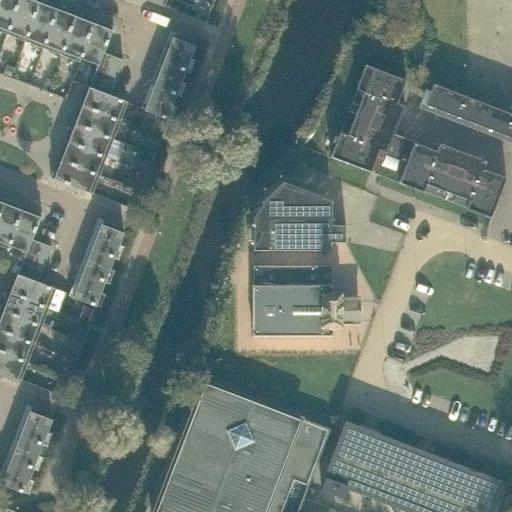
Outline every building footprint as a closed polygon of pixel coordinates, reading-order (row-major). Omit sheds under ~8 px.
[(0,0),(0,30),(7,34),(20,0),(0,0)] [(33,0),(20,0),(7,34),(26,41),(41,3),(39,2),(33,0)] [(46,5),(47,1),(43,0),(40,0),(39,2),(41,3),(26,41),(44,48),(58,10),(57,9),(46,5)] [(64,12),(65,8),(59,6),(57,9),(58,10),(44,48),(62,55),(76,17),(75,16),(64,12)] [(82,19),(84,15),(77,13),(75,16),(76,17),(62,55),(80,62),(94,23),(93,23),(82,19)] [(95,19),(93,23),(94,23),(80,62),(98,69),(94,78),(114,86),(123,60),(104,53),(114,27),(113,27),(112,30),(100,26),(102,22),(95,19)] [(196,46),(187,43),(173,37),(163,62),(186,71),(196,46)] [(177,94),(186,71),(163,62),(154,86),(177,94)] [(437,151),(394,135),(405,105),(397,102),(406,80),(365,64),(356,89),(364,92),(348,135),(340,132),(330,157),(371,172),(371,171),(400,181),(399,183),(423,192),(426,184),(469,200),(466,208),(491,218),(506,177),(484,169),(486,161),(440,143),(437,151)] [(110,95),(114,86),(94,78),(90,88),(86,86),(83,93),(88,95),(83,106),(120,121),(128,102),(110,95)] [(511,113),(434,83),(425,104),(511,137),(511,113)] [(168,119),(177,94),(154,86),(145,110),(168,119)] [(83,106),(79,104),(76,111),(81,113),(76,124),(114,138),(120,121),(83,106)] [(114,138),(76,124),(72,122),(70,129),(74,131),(70,142),(69,142),(107,157),(114,138)] [(69,142),(70,142),(66,140),(63,147),(67,149),(63,160),(100,175),(107,157),(69,142)] [(63,160),(58,158),(56,166),(60,167),(56,178),(51,177),(51,178),(92,193),(100,175),(63,160)] [(266,199),(254,218),(254,236),(256,236),(267,236),(267,250),(332,250),(332,242),(346,242),(346,225),(332,225),(331,200),(284,182),(268,197),(266,199)] [(11,205),(12,202),(5,199),(4,203),(0,214),(0,245),(8,248),(23,210),(22,210),(11,205)] [(29,212),(30,209),(23,206),(22,210),(23,210),(8,248),(26,255),(23,264),(42,271),(51,247),(32,239),(42,214),(41,213),(40,217),(29,212)] [(55,236),(61,219),(52,215),(45,232),(55,236)] [(124,233),(116,230),(103,224),(93,249),(115,257),(124,233)] [(106,282),(115,257),(93,249),(84,274),(106,282)] [(38,282),(42,271),(23,264),(19,274),(14,273),(12,280),(16,282),(12,292),(11,293),(50,308),(57,289),(38,282)] [(327,275),(332,275),(332,266),(254,266),(254,285),(253,285),(253,335),(332,335),(332,325),(341,325),(341,315),(339,315),(339,306),(341,306),(341,296),(332,296),(332,285),(327,285),(327,275)] [(97,306),(106,282),(84,274),(75,297),(97,306)] [(43,326),(50,308),(11,293),(12,292),(7,291),(5,298),(9,300),(5,310),(4,311),(43,326)] [(4,311),(5,310),(1,309),(0,310),(0,317),(2,318),(0,322),(0,330),(36,344),(43,326),(4,311)] [(0,330),(0,351),(29,363),(36,344),(0,330)] [(0,351),(0,372),(22,381),(29,363),(0,351)] [(219,388),(205,383),(210,371),(208,370),(205,379),(153,511),(298,511),(330,429),(301,417),(300,419),(287,414),(288,413),(220,386),(219,388)] [(52,419),(44,416),(30,411),(20,436),(43,444),(52,419)] [(362,429),(359,428),(346,423),(328,472),(321,490),(343,498),(348,486),(381,499),(389,504),(393,510),(393,511),(489,511),(499,486),(404,450),(406,446),(376,435),(374,438),(361,433),(362,429)] [(33,468),(43,444),(20,436),(11,460),(33,468)] [(24,493),(33,468),(11,460),(1,484),(24,493)] [(326,511),(329,507),(305,498),(299,511),(326,511)]
